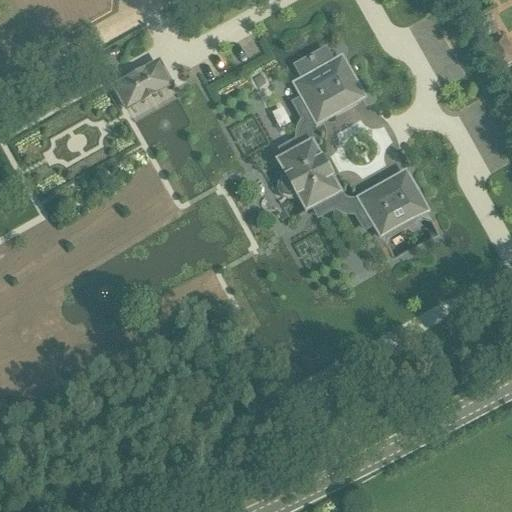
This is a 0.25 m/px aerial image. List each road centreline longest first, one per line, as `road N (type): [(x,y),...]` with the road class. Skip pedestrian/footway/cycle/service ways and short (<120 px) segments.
road 1 (unclassified): [(260,511),(511,387)]
road 2 (track): [(159,0),(0,89)]
